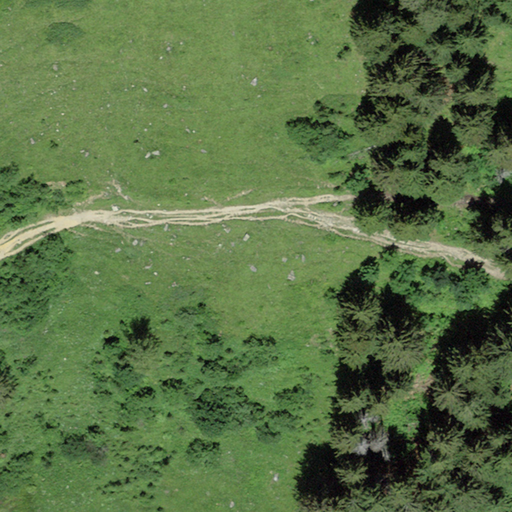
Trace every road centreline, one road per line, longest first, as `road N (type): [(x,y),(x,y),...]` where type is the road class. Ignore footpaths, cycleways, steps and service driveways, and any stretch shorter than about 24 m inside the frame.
road 1 (track): [(291,207),(63,218),(0,251)]
road 2 (track): [(511,275),(291,207)]
